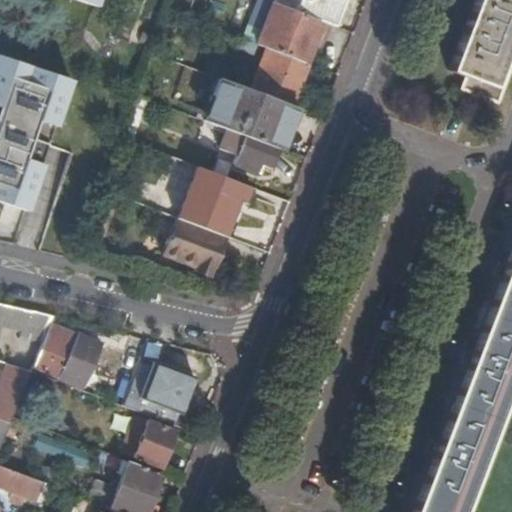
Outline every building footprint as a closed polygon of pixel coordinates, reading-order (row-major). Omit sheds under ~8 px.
[(65,0),(88,8),(90,0),(65,0)] [(263,0),(256,0),(242,39),(255,45),(271,3),(263,0)] [(334,27),(344,0),(272,0),(271,3),(320,22),(329,25),(334,27)] [(511,57),(511,0),(482,0),(453,80),(468,85),(463,98),(500,113),(511,81),(504,78),(511,57)] [(266,48),(304,63),(310,49),(320,22),(271,3),(255,45),(266,48)] [(320,22),(310,49),(319,52),(329,25),(320,22)] [(288,104),(304,63),(266,48),(249,90),(288,104)] [(0,58),(0,207),(11,212),(44,125),(39,123),(46,104),(29,97),(29,96),(27,95),(31,84),(56,94),(61,82),(0,58)] [(296,128),(303,111),(218,79),(201,120),(242,136),(276,149),(279,150),(286,133),(280,130),(283,123),(289,125),(296,128)] [(280,130),(286,133),(289,125),(283,123),(280,130)] [(276,149),(242,136),(232,164),(263,175),(266,165),(270,166),(276,149)] [(240,203),(246,186),(202,169),(187,209),(226,225),(235,201),(240,203)] [(231,226),(240,203),(235,201),(226,225),(231,226)] [(214,271),(227,237),(176,218),(162,254),(180,261),(181,259),(214,271)] [(460,511),(511,377),(511,248),(505,266),(499,263),(494,276),(500,278),(472,354),(465,351),(460,364),(467,367),(438,442),(431,439),(427,453),(433,456),(411,511),(460,511)] [(52,315),(0,302),(0,319),(23,325),(22,331),(21,335),(42,340),(48,324),(52,315)] [(0,325),(22,331),(23,325),(0,319),(0,325)] [(100,344),(48,324),(42,340),(32,366),(83,387),(100,344)] [(188,391),(193,379),(152,364),(151,367),(137,362),(120,405),(175,426),(184,401),(188,391)] [(27,378),(5,370),(0,383),(0,419),(8,422),(11,417),(27,378)] [(193,393),(188,391),(184,401),(189,403),(193,393)] [(0,443),(8,422),(0,419),(0,443)] [(174,430),(146,420),(132,457),(159,468),(174,430)] [(60,455),(63,440),(36,435),(33,451),(60,455)] [(88,469),(93,454),(65,445),(60,460),(88,469)] [(141,471),(143,467),(126,461),(118,482),(113,480),(110,486),(100,483),(93,502),(101,505),(120,511),(125,511),(126,510),(132,511),(144,511),(158,477),(141,471)] [(30,478),(0,466),(0,486),(12,491),(10,498),(21,502),(30,478)]
